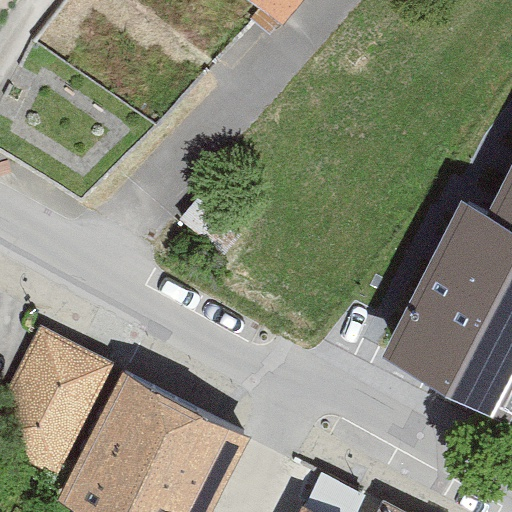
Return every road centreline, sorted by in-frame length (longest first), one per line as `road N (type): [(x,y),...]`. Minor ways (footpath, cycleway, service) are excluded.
road 1 (residential): [(306,384),(0,218)]
road 2 (residential): [(511,491),(306,384)]
road 3 (residential): [(306,384),(242,511)]
